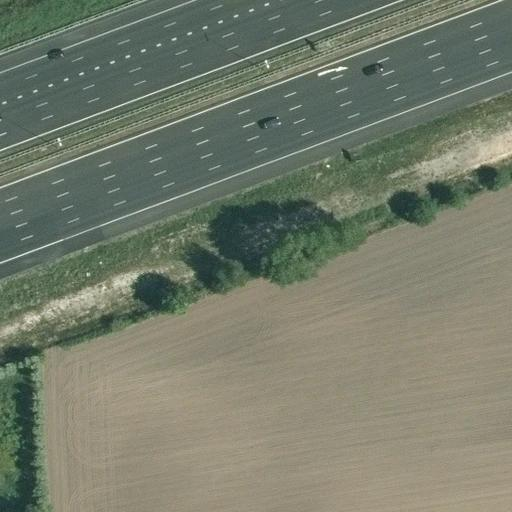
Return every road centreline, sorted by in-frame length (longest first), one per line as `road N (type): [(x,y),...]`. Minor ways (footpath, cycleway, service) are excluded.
road 1 (motorway): [(0,231),(511,41)]
road 2 (motorway): [(337,0),(0,126)]
